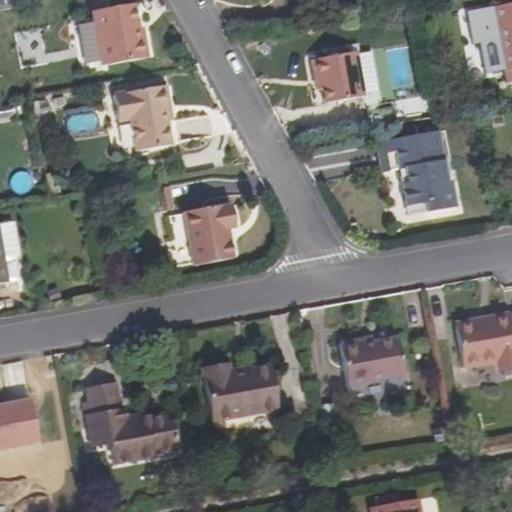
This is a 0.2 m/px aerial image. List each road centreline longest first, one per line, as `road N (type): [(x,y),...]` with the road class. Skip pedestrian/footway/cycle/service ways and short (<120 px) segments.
road 1 (residential): [(0,342),(320,282)]
road 2 (residential): [(320,282),(304,207),(187,0)]
road 3 (residential): [(320,282),(511,249)]
